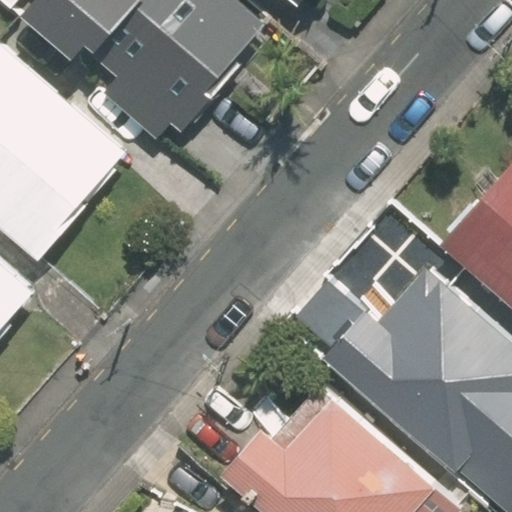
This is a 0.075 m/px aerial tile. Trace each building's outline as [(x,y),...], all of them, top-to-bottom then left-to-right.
[(78,34),(188,130),(276,29),(242,0),(60,0),(87,23),(78,34)] [(0,214),(46,255),(133,156),(0,39),(0,214)] [(511,163),(447,237),(511,294),(511,163)] [(0,327),(37,285),(0,253),(0,327)] [(295,323),(511,511),(511,331),(430,259),(381,314),(337,275),(295,323)] [(230,473),(273,511),(407,511),(436,479),(335,390),(287,445),(269,429),(230,473)]
